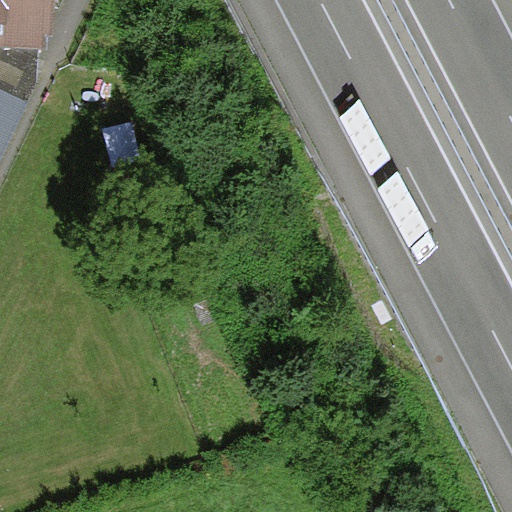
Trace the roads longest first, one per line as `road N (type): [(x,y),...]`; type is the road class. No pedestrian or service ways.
road 1 (motorway): [(325,0),(511,358)]
road 2 (motorway): [(511,118),(450,0)]
